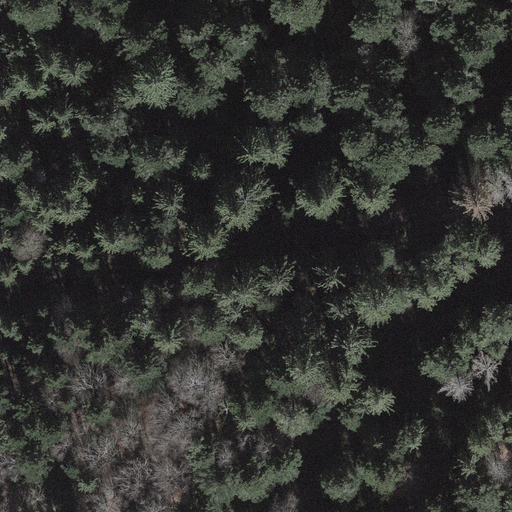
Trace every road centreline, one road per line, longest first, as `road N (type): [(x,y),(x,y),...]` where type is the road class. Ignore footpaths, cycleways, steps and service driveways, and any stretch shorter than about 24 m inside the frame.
road 1 (track): [(511,200),(233,237),(0,288)]
road 2 (track): [(245,511),(348,374),(420,300),(511,246)]
